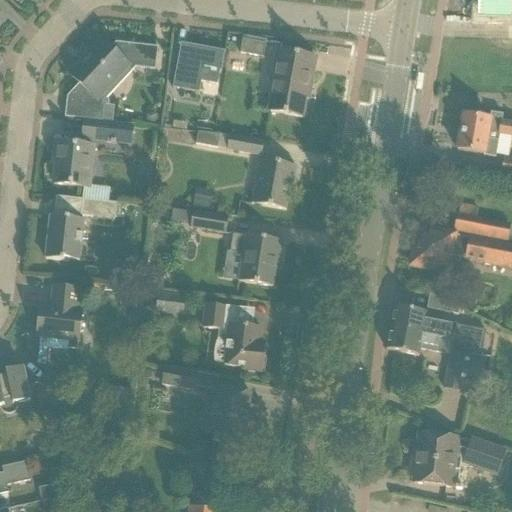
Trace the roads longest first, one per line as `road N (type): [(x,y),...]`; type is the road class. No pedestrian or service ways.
road 1 (tertiary): [(334,511),(404,33)]
road 2 (residential): [(69,0),(29,80),(0,291)]
road 3 (residential): [(404,33),(176,0)]
